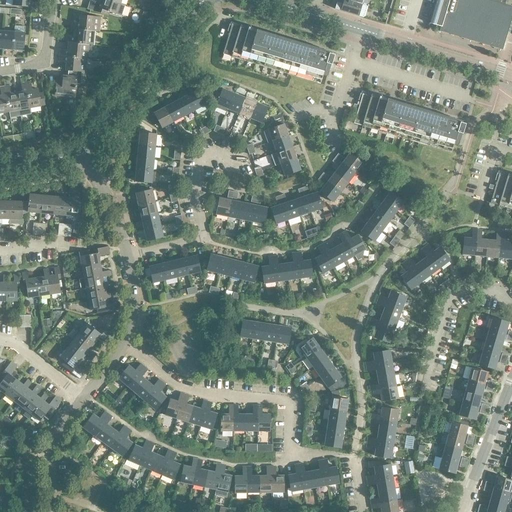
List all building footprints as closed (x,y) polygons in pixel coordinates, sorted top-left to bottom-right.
[(31,1),(30,0),(12,0),(12,6),(37,8),(38,2),(31,1)] [(108,0),(103,0),(102,4),(90,0),(87,9),(97,12),(108,16),(109,12),(116,14),(121,16),(125,5),(120,4),(108,0)] [(342,0),(341,4),(336,2),(334,9),(358,16),(363,17),(367,6),(362,4),(347,0),(342,0)] [(502,48),(511,13),(511,7),(503,5),(504,0),(436,0),(430,21),(441,25),(440,30),(502,48)] [(74,29),(94,31),(99,32),(100,17),(80,15),(79,23),(72,22),(71,29),(74,29)] [(144,27),(148,21),(141,18),(139,25),(144,27)] [(317,50),(231,25),(222,54),(320,83),(323,75),(327,76),(334,55),(317,50)] [(94,31),(74,29),(73,36),(66,36),(65,42),(68,43),(88,45),(93,45),(94,31)] [(14,32),(3,31),(2,49),(12,50),(14,32)] [(25,33),(14,32),(12,50),(23,51),(25,33)] [(60,49),(59,56),(87,58),(88,45),(68,43),(67,50),(60,49)] [(87,58),(59,56),(59,62),(66,63),(65,71),(68,71),(86,73),(87,72),(85,72),(87,58)] [(86,73),(68,71),(67,76),(62,76),(62,80),(56,79),(54,95),(75,97),(76,84),(85,85),(86,73)] [(30,82),(25,83),(31,113),(32,113),(31,108),(41,106),(41,105),(45,104),(43,93),(39,94),(38,89),(32,90),(30,82)] [(22,92),(16,93),(19,110),(28,108),(29,114),(31,113),(25,83),(21,84),(22,92)] [(9,112),(19,110),(16,93),(11,94),(9,86),(4,87),(9,112)] [(0,113),(9,112),(4,87),(0,87),(0,91),(1,96),(0,95),(0,113)] [(222,89),(222,91),(212,87),(212,103),(216,104),(215,107),(226,112),(227,109),(228,109),(234,93),(222,89)] [(197,90),(186,96),(194,110),(205,105),(197,90)] [(228,109),(239,114),(245,98),(234,93),(228,109)] [(448,120),(362,94),(354,123),(451,152),(454,144),(458,145),(465,124),(448,119),(448,120)] [(194,110),(186,96),(175,102),(183,116),(194,110)] [(239,114),(250,118),(256,103),(245,98),(239,114)] [(173,122),(183,116),(175,102),(165,107),(173,122)] [(261,123),(268,107),(256,103),(250,118),(261,123)] [(173,122),(165,107),(154,113),(162,128),(173,122)] [(344,109),(342,118),(349,120),(352,112),(344,109)] [(284,124),(268,130),(263,131),(267,143),(272,141),(288,136),(284,124)] [(139,133),(138,145),(154,147),(156,134),(139,133)] [(272,141),(276,153),(292,147),(288,136),(272,141)] [(154,147),(138,145),(137,157),(153,159),(154,147)] [(276,153),(280,164),(296,158),(292,147),(276,153)] [(338,153),(335,157),(340,161),(343,158),(338,153)] [(349,153),(342,163),(355,173),(362,163),(349,153)] [(152,170),(153,159),(137,157),(136,169),(152,170)] [(284,176),(300,170),(296,158),(280,164),(284,176)] [(355,173),(342,163),(334,172),(347,183),(355,173)] [(152,170),(136,169),(135,181),(151,183),(152,170)] [(323,172),(320,176),(325,180),(328,177),(323,172)] [(334,172),(327,182),(340,192),(347,183),(334,172)] [(511,176),(499,173),(490,202),(511,208),(511,176)] [(320,176),(317,180),(322,184),(325,180),(320,176)] [(340,192),(327,182),(319,192),(332,202),(340,192)] [(135,194),(138,206),(155,202),(152,190),(135,194)] [(316,192),(304,197),(309,212),(324,207),(322,201),(319,202),(316,192)] [(403,202),(390,193),(382,202),(396,212),(403,202)] [(27,212),(40,214),(42,196),(29,194),(27,212)] [(53,215),(55,197),(42,196),(40,214),(53,215)] [(67,198),(55,197),(53,215),(66,216),(67,198)] [(304,197),(293,201),(298,216),(309,212),(304,197)] [(67,198),(66,216),(65,219),(68,219),(72,217),(74,218),(74,217),(79,217),(80,199),(73,198),(67,198)] [(231,201),(219,198),(216,214),(228,217),(231,201)] [(3,219),(9,219),(9,202),(0,201),(0,223),(3,223),(3,219)] [(243,203),(231,201),(228,217),(239,220),(243,203)] [(298,216),(293,201),(281,205),(287,220),(298,216)] [(22,224),(22,202),(9,202),(9,219),(9,224),(22,224)] [(141,218),(157,214),(155,202),(138,206),(141,218)] [(388,222),(396,212),(382,202),(375,212),(388,222)] [(251,222),(255,206),(243,203),(239,220),(251,222)] [(275,224),(287,220),(281,205),(270,209),(275,224)] [(267,208),(255,206),(251,222),(263,225),(267,208)] [(381,231),(388,222),(375,212),(368,222),(381,231)] [(326,221),(330,220),(332,219),(332,218),(330,213),(324,215),(326,221)] [(160,225),(157,214),(141,218),(144,229),(160,225)] [(381,231),(368,222),(361,231),(374,241),(381,231)] [(147,241),(163,237),(160,225),(144,229),(147,241)] [(471,238),(464,237),(462,254),(475,255),(477,230),(472,229),(471,238)] [(475,255),(486,256),(488,240),(481,239),(481,230),(477,230),(475,255)] [(350,239),(345,231),(341,233),(354,255),(357,261),(362,258),(364,250),(365,249),(357,235),(350,239)] [(496,231),(495,240),(488,240),(486,256),(498,257),(501,232),(496,231)] [(506,232),(501,232),(498,257),(511,258),(511,246),(511,241),(505,241),(506,232)] [(344,261),(354,255),(341,233),(337,235),(342,243),(336,247),(344,261)] [(329,251),(325,242),(321,245),(333,267),(344,261),(336,247),(329,251)] [(440,267),(450,260),(440,246),(433,251),(428,244),(425,247),(440,267)] [(323,273),(333,267),(321,245),(317,247),(321,255),(315,259),(323,273)] [(81,267),(100,264),(99,256),(110,254),(108,246),(92,249),(93,254),(90,255),(89,250),(78,252),(79,256),(81,267)] [(426,257),(420,261),(431,274),(440,267),(425,247),(421,250),(426,257)] [(295,253),(299,278),(311,276),(309,260),(301,261),(300,252),(295,253)] [(287,280),(299,278),(295,253),(290,254),(291,262),(284,264),(287,280)] [(222,257),(210,254),(206,270),(218,273),(222,257)] [(200,272),(196,256),(184,258),(188,275),(200,272)] [(263,283),(275,282),(271,256),(266,257),(268,266),(261,267),(263,283)] [(275,282),(287,280),(284,264),(277,265),(276,256),(271,256),(275,282)] [(233,260),(222,257),(218,273),(229,276),(233,260)] [(176,277),(188,275),(184,258),(172,261),(176,277)] [(415,265),(410,258),(406,261),(421,282),(431,274),(420,261),(415,265)] [(229,276),(241,279),(245,263),(233,260),(229,276)] [(172,261),(160,264),(164,280),(176,277),(172,261)] [(411,289),(421,282),(406,261),(402,264),(407,271),(401,276),(411,289)] [(252,282),(257,266),(245,263),(241,279),(252,282)] [(100,264),(81,267),(83,278),(106,274),(106,276),(110,276),(109,270),(102,272),(100,264)] [(164,280),(160,264),(148,266),(152,283),(164,280)] [(54,275),(49,276),(47,276),(50,295),(61,293),(58,278),(61,278),(59,267),(53,268),(54,275)] [(43,270),(44,277),(36,278),(39,296),(50,295),(47,276),(49,276),(48,269),(43,270)] [(28,298),(39,296),(36,278),(28,279),(27,272),(22,273),(22,275),(23,284),(26,284),(28,298)] [(106,274),(83,278),(79,279),(81,289),(85,289),(104,286),(105,288),(112,286),(111,281),(107,282),(106,276),(106,274)] [(14,283),(8,283),(6,283),(6,301),(17,301),(17,286),(19,286),(19,275),(14,276),(14,283)] [(106,293),(105,288),(104,286),(85,289),(87,300),(107,297),(107,298),(114,297),(113,292),(106,293)] [(379,295),(378,300),(402,308),(406,297),(390,291),(388,298),(379,295)] [(107,304),(106,299),(106,297),(88,300),(90,311),(96,309),(97,314),(120,309),(119,302),(117,302),(107,304)] [(385,307),(382,314),(398,319),(402,308),(378,300),(376,304),(385,307)] [(53,312),(54,319),(56,321),(61,315),(64,311),(59,311),(57,311),(53,312)] [(380,320),(371,317),(370,322),(394,331),(398,319),(382,314),(380,320)] [(492,317),(488,329),(505,334),(508,322),(492,317)] [(42,319),(43,327),(49,326),(51,326),(51,319),(42,319)] [(242,320),(241,328),(240,337),(252,339),(255,322),(242,320)] [(252,339),(264,340),(266,324),(255,322),(252,339)] [(389,343),(394,331),(370,322),(368,327),(376,330),(374,337),(389,343)] [(86,323),(79,332),(94,343),(99,337),(108,345),(113,339),(101,329),(98,332),(93,328),(86,323)] [(276,342),(278,326),(266,324),(264,340),(276,342)] [(291,328),(278,326),(276,342),(288,344),(291,328)] [(488,329),(485,341),(501,346),(505,334),(488,329)] [(94,343),(79,332),(73,340),(87,352),(86,354),(91,359),(94,355),(89,350),(94,343)] [(426,336),(420,334),(418,340),(424,342),(426,336)] [(319,348),(312,338),(299,347),(306,358),(319,348)] [(87,352),(73,340),(66,349),(81,360),(79,362),(85,367),(88,363),(82,358),(86,354),(87,352)] [(501,346),(485,341),(481,353),(498,358),(501,346)] [(306,358),(313,367),(326,358),(319,348),(306,358)] [(81,360),(66,349),(59,357),(65,362),(62,365),(68,370),(80,380),(84,374),(75,367),(79,362),(81,360)] [(365,363),(366,367),(392,362),(390,351),(373,354),(374,361),(365,363)] [(498,358),(481,353),(478,365),(495,370),(498,358)] [(320,377),(333,368),(326,358),(313,367),(320,377)] [(0,383),(0,390),(5,394),(17,380),(11,375),(18,366),(12,361),(10,364),(2,373),(6,376),(0,383)] [(377,377),(394,374),(392,362),(366,367),(367,371),(375,369),(377,377)] [(135,371),(129,366),(118,378),(127,386),(144,367),(140,364),(136,369),(135,371)] [(488,372),(471,367),(465,366),(462,377),(468,379),(485,384),(488,372)] [(127,386),(137,394),(147,382),(142,377),(148,370),(144,367),(127,386)] [(333,368),(320,377),(327,387),(340,378),(333,368)] [(369,385),(370,390),(396,386),(394,374),(377,377),(378,384),(369,385)] [(28,379),(23,385),(17,380),(5,394),(14,401),(25,386),(27,388),(32,382),(28,379)] [(485,384),(468,379),(465,391),(481,396),(485,384)] [(159,380),(153,386),(147,382),(137,394),(146,402),(162,383),(159,380)] [(166,386),(162,383),(146,402),(155,410),(166,397),(160,393),(166,386)] [(32,391),(27,388),(25,386),(14,401),(17,404),(14,407),(19,411),(22,408),(34,393),(36,394),(40,389),(36,386),(32,391)] [(381,401),(398,398),(396,386),(370,390),(371,395),(380,393),(381,401)] [(481,396),(465,391),(461,403),(478,408),(481,396)] [(44,392),(40,398),(36,394),(34,393),(22,408),(26,410),(23,414),(28,418),(31,414),(42,400),(44,401),(49,396),(44,392)] [(165,416),(177,419),(184,395),(180,393),(177,402),(170,400),(165,416)] [(42,400),(31,414),(39,421),(43,416),(48,420),(53,413),(52,413),(62,400),(56,395),(49,405),(44,401),(42,400)] [(184,395),(177,419),(189,423),(193,407),(186,405),(189,396),(184,395)] [(348,400),(331,397),(329,410),(346,412),(348,400)] [(189,423),(200,426),(207,402),(203,400),(200,409),(193,407),(189,423)] [(209,412),(212,403),(207,402),(200,426),(212,430),(216,414),(209,412)] [(478,408),(461,403),(458,415),(475,420),(478,408)] [(221,432),(234,432),(233,406),(229,406),(229,415),(221,415),(221,432)] [(238,415),(238,406),(233,406),(234,432),(245,431),(245,415),(238,415)] [(253,415),(245,415),(245,431),(257,431),(257,406),(253,406),(253,415)] [(262,406),(257,406),(257,431),(269,431),(269,415),(262,415),(262,406)] [(371,414),(370,418),(396,422),(397,409),(381,407),(380,415),(371,414)] [(344,424),(346,412),(329,410),(328,422),(344,424)] [(108,414),(104,412),(99,419),(92,414),(83,428),(93,435),(108,414)] [(93,435),(102,442),(112,429),(106,425),(112,417),(108,414),(93,435)] [(396,422),(370,418),(370,423),(378,424),(377,431),(394,434),(396,422)] [(451,421),(448,433),(464,438),(468,426),(451,421)] [(344,424),(328,422),(326,433),(342,436),(344,424)] [(124,426),(118,433),(112,429),(102,442),(112,450),(127,429),(124,426)] [(131,432),(127,429),(112,450),(122,457),(132,443),(126,439),(129,434),(131,432)] [(392,446),(394,434),(377,431),(376,438),(368,437),(367,442),(392,446)] [(340,448),(342,436),(326,433),(324,446),(340,448)] [(464,438),(448,433),(444,445),(461,450),(464,438)] [(142,448),(135,445),(129,461),(140,466),(150,442),(146,440),(142,448)] [(154,444),(150,442),(140,466),(151,471),(157,455),(151,452),(154,444)] [(392,446),(367,442),(366,447),(375,448),(374,456),(390,458),(392,446)] [(461,450),(444,445),(441,457),(458,462),(461,450)] [(151,471),(162,475),(172,452),(168,450),(164,458),(157,455),(151,471)] [(173,462),(176,453),(172,452),(162,475),(173,480),(179,465),(173,462)] [(458,462),(441,457),(438,469),(455,474),(458,462)] [(193,485),(198,460),(193,459),(193,460),(191,468),(184,466),(180,482),(193,485)] [(328,468),(327,459),(322,460),(327,485),(339,483),(336,467),(328,468)] [(203,461),(198,460),(193,485),(204,487),(208,471),(201,470),(203,462),(203,461)] [(317,462),(319,470),(312,471),(315,487),(327,485),(322,460),(317,461),(317,462)] [(406,474),(413,473),(414,473),(412,461),(411,461),(405,461),(405,462),(403,462),(406,474)] [(303,463),(298,464),(303,489),(315,487),(312,471),(305,472),(303,463)] [(217,464),(215,473),(208,471),(204,487),(215,490),(216,490),(221,465),(217,464)] [(288,475),(290,488),(287,489),(288,496),(292,495),(291,492),(303,489),(298,464),(294,465),(295,474),(288,475)] [(366,476),(367,481),(392,477),(390,464),(373,467),(375,475),(366,476)] [(216,490),(215,490),(214,495),(226,498),(227,492),(228,492),(231,476),(224,475),(226,466),(221,465),(216,490)] [(242,471),(242,476),(235,476),(235,493),(247,493),(247,467),(242,467),(242,471)] [(252,467),(247,467),(247,493),(259,493),(259,476),(252,476),(252,467)] [(259,493),(271,492),(271,467),(266,467),(266,476),(259,476),(259,493)] [(276,476),(276,467),(271,467),(271,492),(283,492),(283,476),(276,476)] [(509,492),(511,483),(511,480),(496,476),(493,488),(509,492)] [(122,483),(129,486),(132,481),(125,477),(122,483)] [(377,491),(394,488),(392,477),(367,481),(367,486),(376,484),(377,491)] [(396,500),(394,488),(377,491),(379,498),(370,500),(371,504),(396,500)] [(493,488),(489,500),(506,504),(509,492),(493,488)] [(380,511),(396,511),(398,511),(396,500),(371,504),(371,509),(380,507),(380,511)] [(504,511),(506,504),(489,500),(486,511),(487,511),(504,511)]
